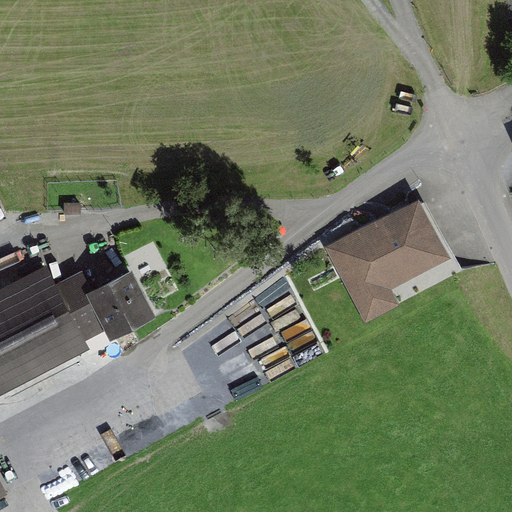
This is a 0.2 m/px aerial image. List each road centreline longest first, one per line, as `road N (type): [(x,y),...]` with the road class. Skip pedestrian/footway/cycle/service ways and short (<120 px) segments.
road 1 (residential): [(423,55),(511,255)]
road 2 (track): [(370,0),(423,55),(401,0)]
